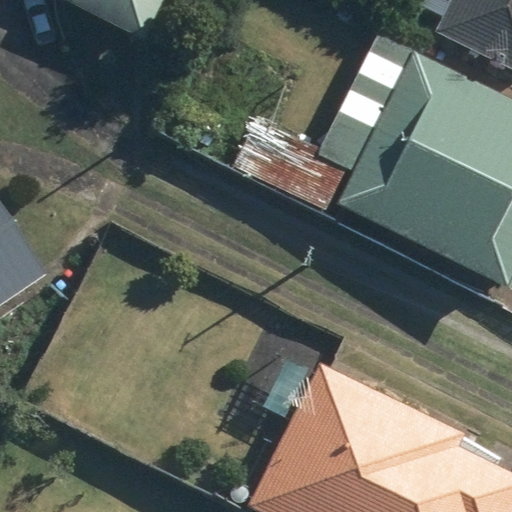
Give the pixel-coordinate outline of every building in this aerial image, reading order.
[(167,0),(68,0),(66,5),(147,43),(167,0)] [(511,0),(424,0),(419,9),(444,23),(438,35),(511,74),(511,0)] [(511,107),(414,60),(419,51),(381,32),(320,157),(251,123),(229,167),(323,213),(342,175),(354,180),(339,212),(511,296),(511,107)] [(0,308),(45,277),(0,214),(0,308)] [(511,511),(511,476),(321,370),(247,503),(262,511),(511,511)]
